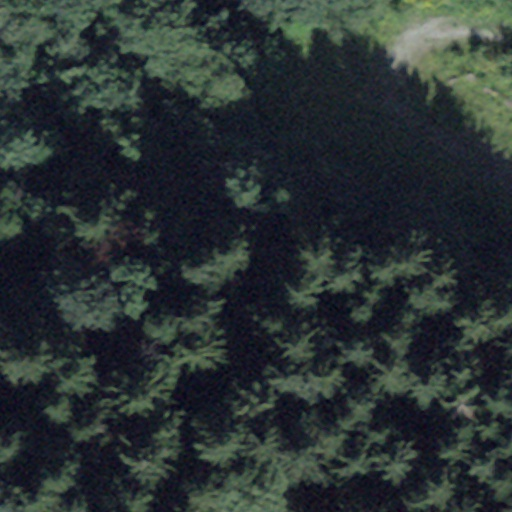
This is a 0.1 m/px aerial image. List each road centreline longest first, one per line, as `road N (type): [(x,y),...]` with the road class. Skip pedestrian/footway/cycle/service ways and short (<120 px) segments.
road 1 (track): [(511,199),(166,95),(98,65),(0,4)]
road 2 (track): [(511,33),(490,26),(433,30),(409,60),(416,92),(439,126),(511,173)]
